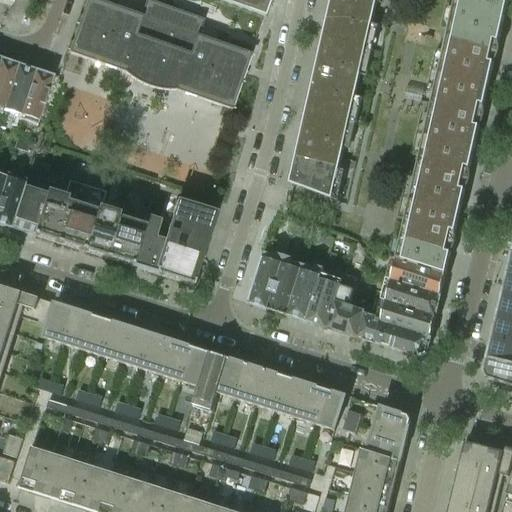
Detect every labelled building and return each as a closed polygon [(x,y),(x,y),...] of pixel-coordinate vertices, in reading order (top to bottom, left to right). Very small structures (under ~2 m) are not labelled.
[(250,55),(198,37),(203,20),(146,0),(145,0),(140,16),(93,0),(86,0),(68,54),(230,111),(250,55)] [(269,0),(221,0),(221,2),(263,17),(269,0)] [(331,0),(323,36),(365,53),(377,0),(331,0)] [(461,0),(459,10),(504,20),(508,0),(507,0),(461,0)] [(499,42),(504,20),(459,10),(456,9),(453,8),(438,74),(441,74),(489,85),(494,63),(489,62),(494,41),(499,42)] [(323,36),(306,111),(348,126),(365,53),(323,36)] [(17,66),(1,61),(0,63),(0,111),(2,112),(17,66)] [(33,72),(17,66),(2,112),(18,117),(33,72)] [(52,78),(33,72),(18,117),(37,123),(51,79),(52,79),(52,78)] [(484,106),(489,85),(441,74),(438,74),(424,136),(474,148),(479,127),(475,126),(480,105),(484,106)] [(219,109),(217,116),(226,120),(231,122),(234,114),(230,113),(219,109)] [(290,183),(294,185),(332,199),(348,126),(306,111),(290,183)] [(470,169),(474,148),(424,136),(410,200),(460,211),(465,190),(461,189),(465,168),(470,169)] [(5,178),(0,193),(0,225),(9,228),(23,184),(5,178)] [(133,268),(145,229),(116,220),(117,216),(99,210),(103,197),(69,186),(65,200),(45,194),(44,198),(21,192),(9,228),(133,268)] [(191,286),(214,215),(164,199),(156,222),(148,219),(145,229),(133,268),(191,286)] [(446,252),(451,231),(455,232),(460,211),(410,200),(400,244),(402,245),(398,260),(401,262),(445,276),(451,253),(446,252)] [(308,229),(288,223),(285,232),(305,239),(308,229)] [(333,237),(322,234),(319,244),(330,247),(333,237)] [(263,258),(256,280),(248,304),(268,310),(285,256),(277,253),(274,262),(263,258)] [(285,256),(268,310),(287,316),(302,270),(292,267),(295,259),(285,256)] [(445,276),(401,262),(395,283),(441,297),(445,276)] [(302,270),(287,316),(306,323),(321,275),(323,268),(315,265),(312,274),(302,270)] [(331,330),(344,282),(321,275),(306,323),(331,330)] [(511,298),(511,276),(507,275),(502,296),(511,298)] [(366,310),(353,306),(357,293),(361,280),(346,276),(344,282),(331,330),(357,339),(365,312),(366,310)] [(441,297),(395,283),(389,302),(436,317),(441,297)] [(0,365),(16,317),(22,294),(0,286),(0,365)] [(52,303),(22,294),(16,317),(44,326),(52,303)] [(511,298),(502,296),(497,317),(511,320),(511,298)] [(436,317),(389,302),(384,319),(383,324),(431,339),(436,317)] [(55,304),(44,339),(64,345),(75,311),(55,304)] [(75,311),(64,345),(83,351),(94,317),(93,316),(75,311)] [(383,324),(384,319),(365,312),(357,339),(420,359),(427,355),(431,339),(383,324)] [(94,317),(83,351),(103,358),(114,323),(112,322),(94,317)] [(511,320),(497,317),(491,339),(511,343),(511,320)] [(114,323),(103,358),(122,364),(133,329),(114,323)] [(133,329),(122,364),(141,370),(152,335),(145,333),(133,329)] [(152,335),(141,370),(161,376),(172,341),(162,338),(152,335)] [(511,365),(511,343),(491,339),(486,359),(511,365)] [(172,341),(161,376),(180,382),(191,348),(179,344),(172,341)] [(191,348),(180,382),(199,388),(210,354),(191,348)] [(199,388),(193,407),(211,413),(217,394),(229,360),(210,354),(199,388)] [(511,387),(511,365),(486,359),(483,372),(487,379),(511,387)] [(229,360),(217,394),(237,400),(248,366),(245,365),(229,360)] [(248,366),(237,400),(256,407),(267,372),(248,366)] [(267,372),(256,407),(276,413),(287,378),(278,375),(267,372)] [(287,378),(276,413),(295,419),(306,384),(295,381),(287,378)] [(40,380),(37,389),(39,390),(49,393),(52,383),(40,380)] [(52,383),(49,393),(61,397),(64,387),(52,383)] [(306,384),(295,419),(314,425),(325,390),(312,386),(306,384)] [(325,390),(314,425),(335,432),(340,417),(346,397),(330,392),(325,390)] [(79,391),(76,401),(87,405),(90,395),(79,391)] [(90,395),(87,405),(99,408),(102,399),(90,395)] [(49,400),(46,408),(309,489),(311,481),(199,447),(184,442),(49,400)] [(118,403),(115,413),(126,417),(130,407),(118,403)] [(130,407),(126,417),(138,420),(141,410),(130,407)] [(381,408),(374,430),(407,440),(411,424),(406,416),(381,408)] [(349,411),(346,419),(358,423),(360,415),(349,411)] [(155,422),(154,425),(166,429),(169,419),(157,415),(155,422)] [(64,419),(56,417),(52,429),(60,431),(64,419)] [(72,422),(64,419),(60,431),(68,434),(72,422)] [(169,419),(166,429),(177,433),(180,423),(169,419)] [(346,419),(344,427),(356,430),(358,423),(346,419)] [(103,431),(95,429),(91,441),(99,444),(103,431)] [(187,430),(184,442),(199,447),(202,435),(187,430)] [(374,430),(367,452),(401,463),(407,440),(374,430)] [(111,434),(103,431),(99,444),(108,446),(111,434)] [(214,433),(211,443),(222,446),(225,436),(214,433)] [(3,455),(17,459),(22,441),(9,436),(3,455)] [(225,436),(222,446),(234,450),(237,440),(225,436)] [(142,443),(134,441),(130,453),(138,455),(142,443)] [(150,446),(142,443),(138,455),(147,458),(150,446)] [(488,511),(493,493),(497,475),(508,478),(511,461),(511,450),(503,447),(502,453),(466,444),(449,511),(488,511)] [(253,445),(250,454),(261,458),(264,448),(253,445)] [(32,448),(19,489),(60,502),(72,461),(34,449),(32,448)] [(264,448),(261,458),(273,462),(276,452),(264,448)] [(390,509),(395,487),(401,463),(367,452),(362,450),(350,499),(390,509)] [(181,455),(173,453),(169,465),(177,467),(181,455)] [(189,458),(181,455),(177,467),(185,470),(189,458)] [(15,463),(0,457),(0,482),(8,485),(15,463)] [(292,457),(289,466),(300,470),(303,460),(292,457)] [(303,460),(300,470),(312,474),(315,464),(303,460)] [(99,511),(112,474),(72,461),(60,502),(92,511),(99,511)] [(221,468),(213,465),(209,477),(217,480),(221,468)] [(229,470),(221,468),(217,480),(225,482),(229,470)] [(142,511),(150,486),(112,474),(99,511),(142,511)] [(260,479),(252,477),(248,489),(256,492),(260,479)] [(268,482),(260,479),(256,492),(264,494),(268,482)] [(185,511),(190,499),(150,486),(142,511),(185,511)] [(298,491),(291,489),(287,501),(295,504),(298,491)] [(307,494),(298,491),(295,504),(303,506),(307,494)] [(228,511),(229,511),(190,499),(185,511),(228,511)] [(388,511),(390,509),(350,499),(347,511),(388,511)]
